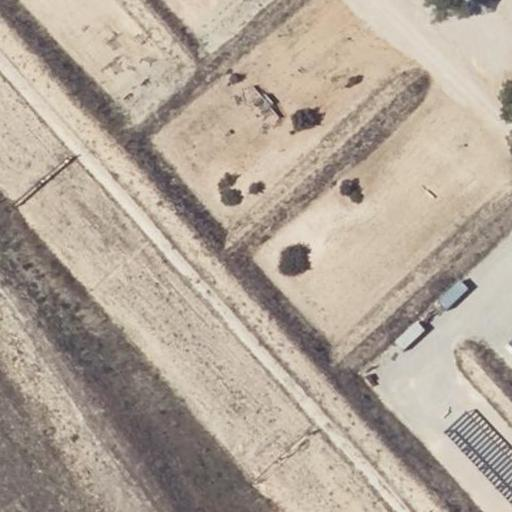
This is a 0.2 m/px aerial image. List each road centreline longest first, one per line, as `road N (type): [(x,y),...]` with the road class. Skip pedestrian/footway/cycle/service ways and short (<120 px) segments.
road 1 (track): [(381,0),(511,115)]
road 2 (track): [(399,387),(511,274)]
road 3 (track): [(20,0),(105,99)]
